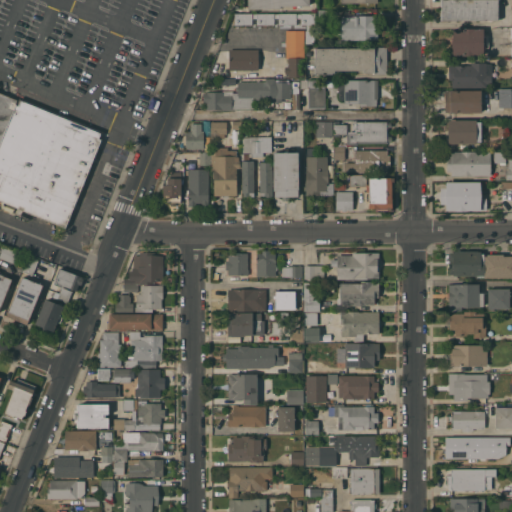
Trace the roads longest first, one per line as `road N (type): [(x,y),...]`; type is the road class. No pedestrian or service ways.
road 1 (tertiary): [(215,0),(10,511)]
road 2 (residential): [(415,0),(417,511)]
road 3 (residential): [(511,231),(125,227)]
road 4 (residential): [(194,233),(194,511)]
